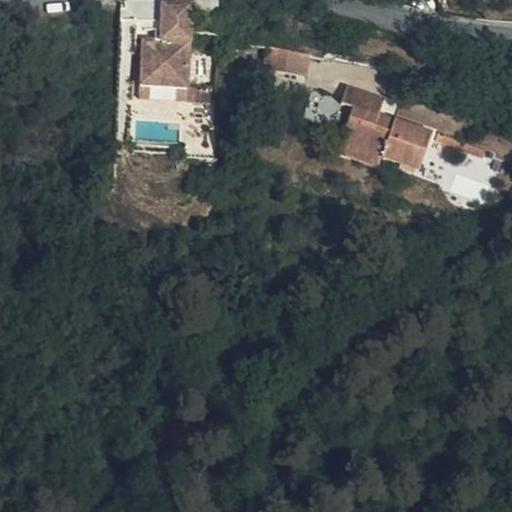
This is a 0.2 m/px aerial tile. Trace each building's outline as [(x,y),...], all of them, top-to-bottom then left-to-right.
[(200,7),(170,8),(169,37),(169,48),(161,47),(151,47),(149,95),(195,97),(200,7)] [(265,50),(300,71),(308,55),(276,33),(265,50)] [(195,97),(149,95),(148,107),(194,110),(195,97)] [(220,99),(195,97),(194,110),(219,110),(220,99)] [(338,122),(322,155),(359,175),(395,195),(414,160),(364,130),(370,118),(338,98),(327,116),(338,122)] [(322,155),(314,165),(353,186),(359,175),(322,155)]
